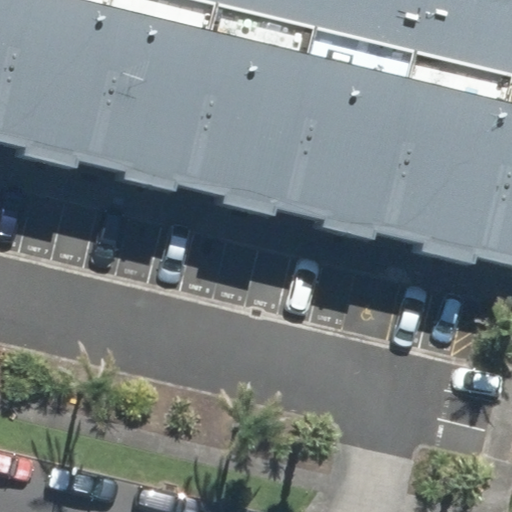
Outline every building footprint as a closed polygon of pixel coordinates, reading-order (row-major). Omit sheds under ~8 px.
[(0,0),(0,166),(52,179),(95,0),(0,0)] [(95,0),(52,179),(152,203),(200,0),(95,0)] [(200,0),(152,203),(251,227),(305,0),(200,0)] [(305,0),(251,227),(350,250),(410,0),(305,0)] [(511,3),(498,0),(410,0),(350,250),(449,274),(511,12),(511,3)] [(511,12),(449,274),(511,289),(511,12)]
